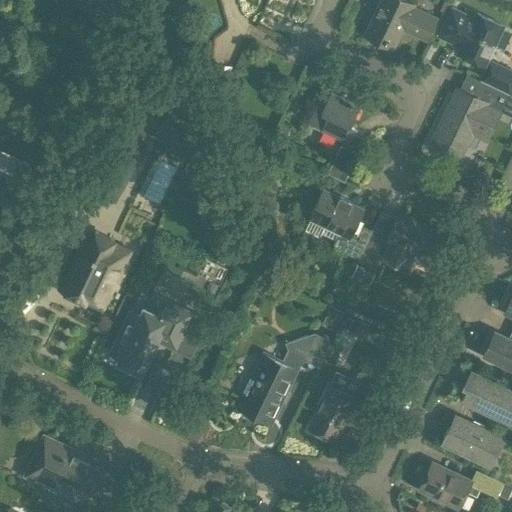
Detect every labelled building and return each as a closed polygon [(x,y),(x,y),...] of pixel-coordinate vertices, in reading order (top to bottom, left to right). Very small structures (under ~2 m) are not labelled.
[(12,0),(9,7),(23,14),(30,0),(12,0)] [(380,0),(366,30),(395,44),(403,28),(426,40),(436,18),(422,11),(421,12),(412,8),(414,5),(404,0),(380,0)] [(88,11),(87,15),(88,18),(90,20),(93,22),(96,21),(99,20),(101,18),(101,15),(101,11),(99,9),(96,8),(93,8),(90,9),(88,11)] [(511,88),(511,71),(487,59),(503,25),(477,13),(474,19),(452,9),(440,35),(461,46),(458,52),(484,65),(477,79),(483,82),(509,94),(511,88)] [(511,95),(509,94),(483,82),(475,97),(457,89),(435,134),(454,143),(454,145),(458,147),(458,145),(465,148),(472,133),(486,139),(499,111),(511,116),(511,95)] [(327,99),(321,95),(307,124),(343,140),(336,154),(353,162),(365,138),(354,133),(357,127),(351,124),(360,105),(340,95),(338,99),(329,94),(327,99)] [(92,144),(83,139),(75,153),(84,158),(92,144)] [(99,183),(117,194),(140,152),(121,142),(99,183)] [(34,171),(30,179),(39,184),(43,175),(34,171)] [(358,258),(371,230),(357,223),(364,209),(352,203),(352,201),(340,195),(339,197),(323,189),(309,217),(325,225),(323,229),(325,233),(335,238),(333,242),(335,247),(358,258)] [(371,230),(358,258),(358,259),(375,268),(381,256),(409,270),(416,257),(431,264),(445,235),(400,213),(389,235),(375,228),(373,231),(371,230)] [(81,242),(59,288),(84,301),(86,298),(103,306),(112,287),(116,289),(129,262),(125,260),(131,248),(95,230),(88,245),(81,242)] [(7,243),(0,256),(0,271),(9,276),(22,251),(7,243)] [(351,277),(369,285),(374,273),(357,265),(351,277)] [(191,313),(141,289),(110,353),(120,358),(118,362),(140,372),(149,354),(150,354),(155,344),(154,343),(157,338),(175,347),(191,313)] [(511,293),(503,312),(511,315),(511,293)] [(322,323),(334,330),(341,315),(329,309),(322,323)] [(358,320),(347,315),(342,324),(353,329),(358,320)] [(494,331),(482,355),(511,369),(511,339),(508,338),(494,331)] [(282,360),(264,352),(237,407),(244,410),(241,415),(255,421),(257,416),(271,423),(283,398),(287,397),(289,392),(286,391),(296,371),(294,364),(305,360),(312,346),(307,335),(288,341),(286,345),(290,355),(283,357),(282,360)] [(511,392),(477,376),(466,400),(509,421),(511,413),(511,392)] [(329,383),(309,426),(316,430),(315,432),(327,438),(328,436),(336,439),(346,418),(358,424),(369,402),(367,401),(373,389),(360,382),(354,395),(329,383)] [(457,418),(445,441),(489,462),(500,439),(457,418)] [(78,451),(44,435),(24,477),(74,501),(69,510),(72,511),(118,511),(121,506),(109,501),(121,476),(87,460),(82,462),(75,458),(78,451)] [(496,479),(489,476),(476,469),(471,480),(456,473),(455,477),(430,465),(419,488),(459,507),(467,490),(476,495),(479,488),(496,497),(503,482),(496,479)] [(489,476),(496,479),(501,471),(493,467),(489,476)] [(511,489),(503,485),(499,495),(507,499),(511,489)] [(29,505),(14,498),(6,511),(25,511),(26,510),(29,505)] [(217,502),(211,511),(229,511),(228,511),(229,508),(217,502)] [(426,506),(419,502),(416,508),(423,511),(426,506)]
